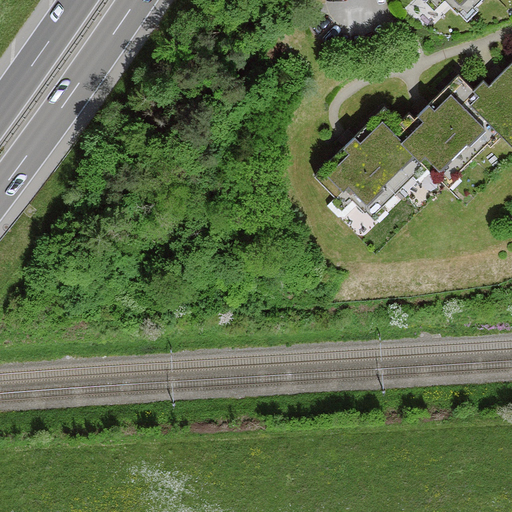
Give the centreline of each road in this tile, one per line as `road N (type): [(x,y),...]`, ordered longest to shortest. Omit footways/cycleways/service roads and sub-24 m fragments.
road 1 (motorway): [(0,190),(136,0)]
road 2 (track): [(348,287),(464,279),(511,265)]
road 3 (motorway): [(77,0),(0,109)]
